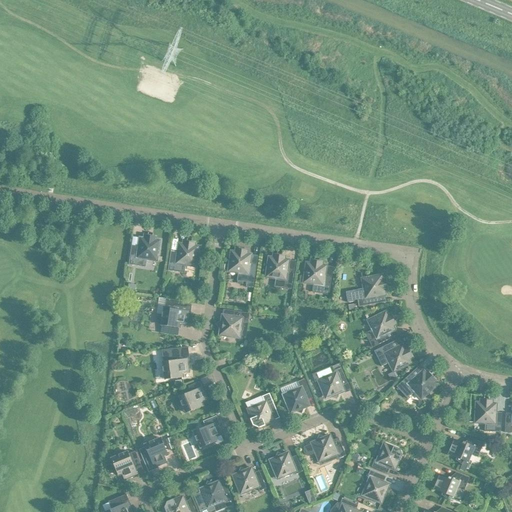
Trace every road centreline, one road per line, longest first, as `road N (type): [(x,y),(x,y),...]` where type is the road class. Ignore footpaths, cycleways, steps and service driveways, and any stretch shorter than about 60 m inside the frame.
road 1 (residential): [(457,369),(419,326),(405,254),(218,223)]
road 2 (residential): [(247,448),(200,341),(218,223)]
road 3 (residential): [(218,223),(0,192)]
road 4 (residential): [(247,448),(345,408),(428,442)]
road 5 (residential): [(150,511),(141,491),(247,448)]
